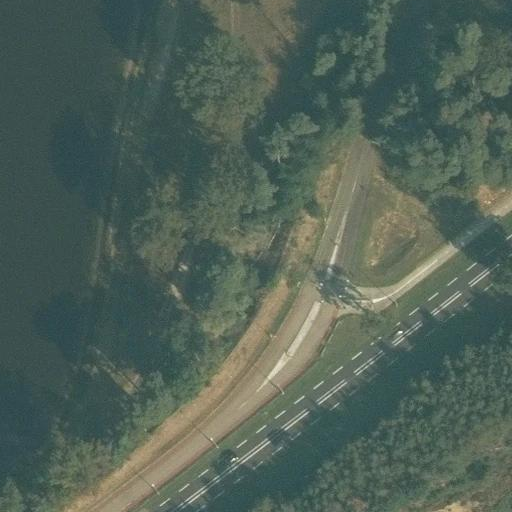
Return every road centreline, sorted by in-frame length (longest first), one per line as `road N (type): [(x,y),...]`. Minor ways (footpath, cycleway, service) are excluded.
road 1 (primary): [(175,511),(511,253)]
road 2 (unclassified): [(253,398),(310,344),(333,291),(341,228)]
road 3 (unclassified): [(341,228),(253,398)]
road 4 (unclassified): [(107,511),(253,398)]
road 5 (track): [(367,140),(418,0)]
